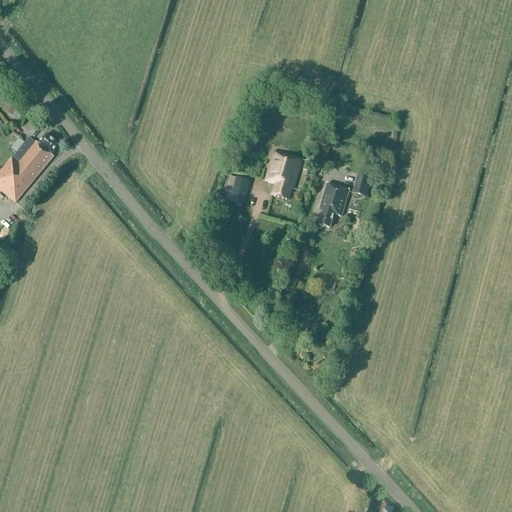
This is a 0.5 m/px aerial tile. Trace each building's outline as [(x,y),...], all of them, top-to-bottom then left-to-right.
[(13,117),(18,106),(7,101),(2,112),(13,117)] [(59,146),(46,135),(38,145),(35,143),(35,144),(29,139),(0,173),(0,191),(15,204),(53,158),(51,156),(59,146)] [(319,152),(323,138),(316,136),(312,150),(319,152)] [(293,190),(301,160),(274,153),(266,183),(275,185),(271,196),(288,201),(291,190),(293,190)] [(366,198),(371,179),(360,175),(354,194),(366,198)] [(243,207),(250,183),(235,179),(229,203),(243,207)] [(341,218),(349,191),(327,185),(321,207),(324,208),(318,226),(329,229),(333,216),(341,218)]
